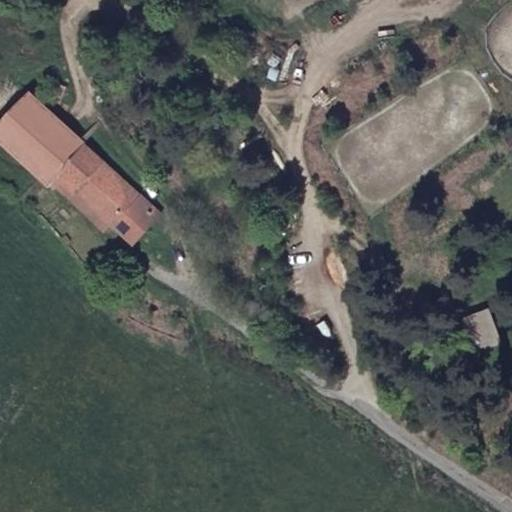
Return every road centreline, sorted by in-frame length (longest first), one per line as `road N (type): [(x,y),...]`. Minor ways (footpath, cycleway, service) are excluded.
road 1 (unclassified): [(511,502),(185,258)]
road 2 (track): [(185,258),(94,281),(34,186),(0,152)]
